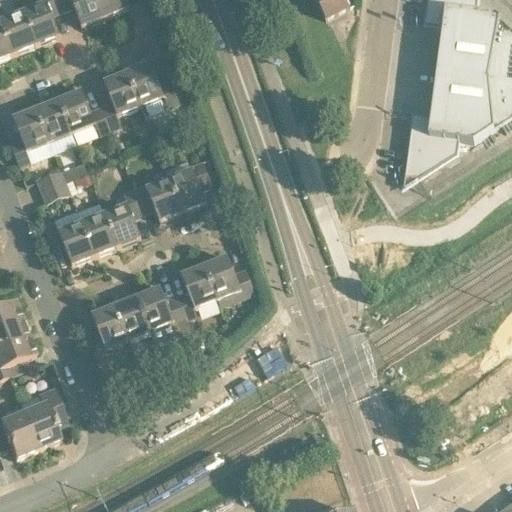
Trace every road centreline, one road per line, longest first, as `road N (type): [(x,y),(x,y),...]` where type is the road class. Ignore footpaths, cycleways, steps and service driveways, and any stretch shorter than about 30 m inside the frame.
road 1 (secondary): [(399,511),(284,179),(257,127)]
road 2 (secondary): [(257,127),(288,264),(373,511)]
road 3 (residential): [(48,313),(212,233)]
road 4 (unclassified): [(351,160),(360,155),(381,0)]
road 5 (residential): [(106,460),(48,313)]
road 6 (residential): [(0,97),(146,40)]
road 7 (secondary): [(257,127),(210,0)]
